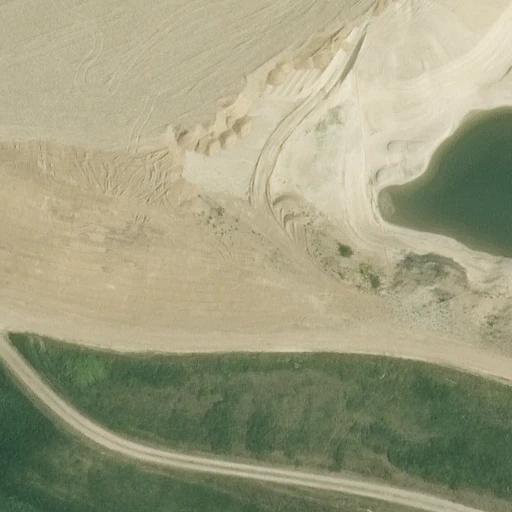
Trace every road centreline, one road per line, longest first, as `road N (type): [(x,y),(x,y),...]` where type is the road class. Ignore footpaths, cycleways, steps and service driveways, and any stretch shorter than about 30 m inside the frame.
road 1 (track): [(0,340),(38,392),(115,446),(349,478),(475,511)]
road 2 (track): [(511,383),(381,343),(163,341),(93,333),(0,307)]
